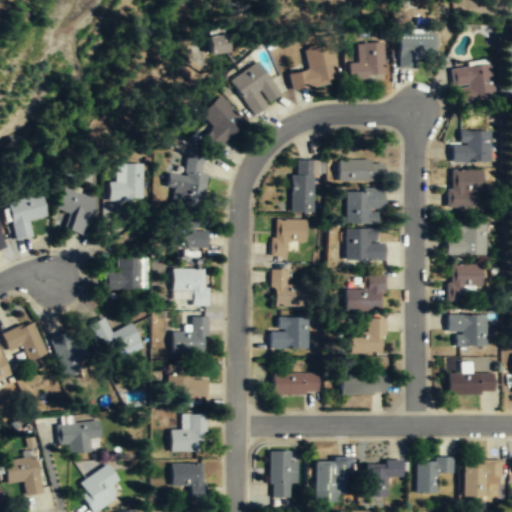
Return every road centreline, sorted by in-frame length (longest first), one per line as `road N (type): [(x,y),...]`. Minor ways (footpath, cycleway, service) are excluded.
road 1 (residential): [(414,112),(305,118),(279,131),(244,173),(237,198),(233,511)]
road 2 (residential): [(414,112),(412,425)]
road 3 (residential): [(235,425),(511,425)]
